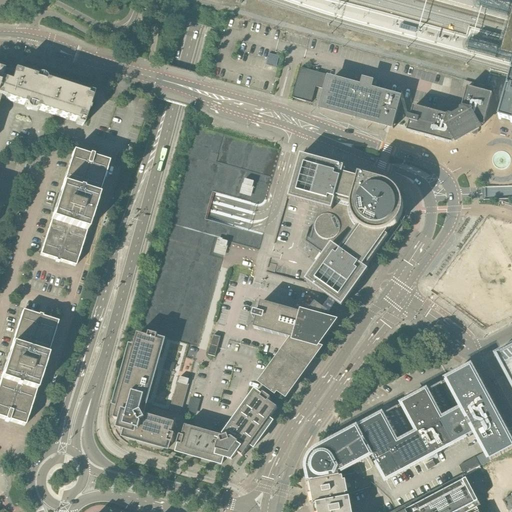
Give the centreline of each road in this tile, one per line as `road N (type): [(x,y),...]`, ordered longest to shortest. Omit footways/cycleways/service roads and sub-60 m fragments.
road 1 (secondary): [(89,402),(202,0)]
road 2 (secondary): [(191,0),(84,354)]
road 3 (tertiary): [(345,141),(194,89),(0,37)]
road 4 (tertiary): [(385,292),(292,433),(263,511)]
road 5 (tertiary): [(398,301),(450,221),(451,193),(429,166),(345,141)]
road 6 (tertiary): [(276,511),(299,444),(398,301)]
road 7 (tertiary): [(345,141),(420,182),(431,204),(429,226),(385,292)]
